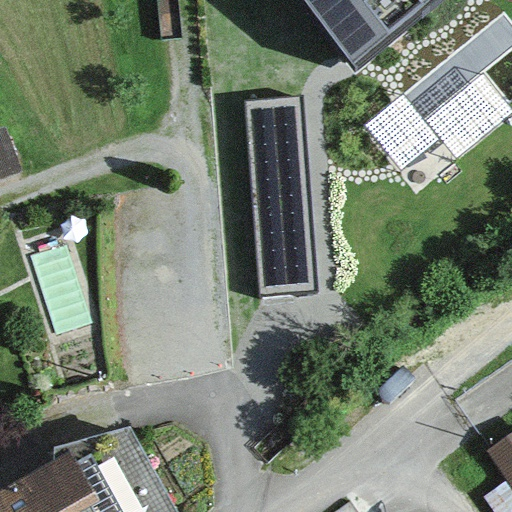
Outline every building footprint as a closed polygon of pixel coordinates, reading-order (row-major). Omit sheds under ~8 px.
[(275,0),(352,97),(477,0),(275,0)] [(261,285),(318,283),(311,94),(254,96),(261,285)] [(0,126),(0,172),(17,167),(2,126),(0,126)] [(511,511),(511,449),(496,460),(511,483),(511,494),(490,509),(491,511),(511,511)] [(115,511),(91,466),(3,511),(115,511)]
